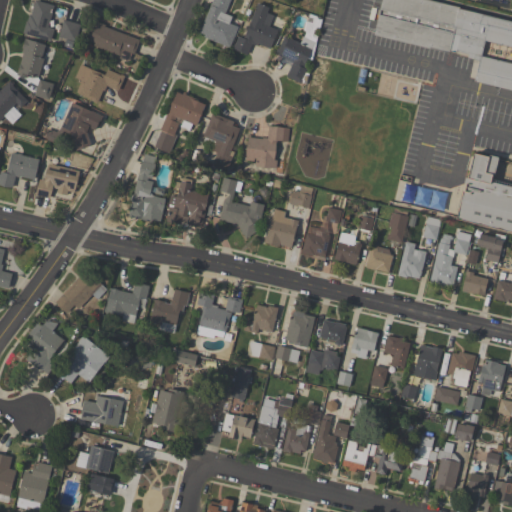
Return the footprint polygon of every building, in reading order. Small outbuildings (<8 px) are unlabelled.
[(54,29),(50,41),(22,33),(26,21),(27,21),(29,14),(31,15),(35,0),(54,5),(48,27),(54,29)] [(229,48),(203,37),(204,35),(199,33),(212,0),(230,0),(224,14),(232,17),(229,24),(238,27),(229,48)] [(511,90),(474,81),(479,61),(467,58),(468,54),(456,51),(456,50),(449,51),(449,53),(373,35),(381,0),(429,0),(458,7),(458,9),(511,22),(511,47),(485,41),(481,57),(511,64),(511,90)] [(269,49),(256,44),(255,45),(251,44),(246,55),(232,49),(234,44),(235,44),(238,36),(243,38),(257,3),(268,8),(266,13),(273,15),(268,27),(277,30),(269,49)] [(58,37),(63,20),(80,25),(76,42),(58,37)] [(134,54),(122,50),(120,56),(93,46),(94,43),(86,40),(94,21),(105,25),(104,27),(139,40),(134,54)] [(285,36),(299,43),(303,37),(315,42),(304,64),(308,66),(301,80),(302,81),(300,84),(286,77),(293,61),(284,57),(284,58),(274,53),(277,49),(278,49),(285,36)] [(45,45),(42,58),(43,59),(38,78),(27,75),(26,78),(16,76),(23,54),(21,53),(23,49),(22,49),(25,39),(45,45)] [(105,75),(107,69),(120,75),(121,75),(125,76),(118,91),(106,86),(104,91),(103,91),(97,103),(76,93),(80,83),(77,82),(78,80),(74,78),(80,64),(105,75)] [(54,84),(48,100),(34,95),(39,79),(54,84)] [(26,101),(20,107),(16,104),(4,116),(4,117),(0,121),(0,90),(9,81),(13,85),(12,86),(26,101)] [(168,153),(154,147),(161,131),(160,130),(176,92),(182,95),(183,92),(186,93),(185,95),(195,99),(195,101),(205,105),(196,126),(192,124),(189,132),(180,128),(183,121),(176,118),(174,122),(178,123),(174,135),(176,136),(168,153)] [(103,116),(99,125),(98,124),(95,130),(89,127),(87,133),(88,135),(87,135),(90,145),(90,146),(76,151),(74,147),(75,146),(70,135),(62,131),(56,144),(47,140),(45,133),(47,129),(56,132),(58,128),(60,128),(71,103),(91,112),(91,111),(103,116)] [(212,165),(217,153),(208,150),(209,148),(201,145),(204,138),(203,137),(212,113),(233,122),(232,126),(239,129),(230,151),(234,153),(226,171),(212,165)] [(276,141),(276,143),(275,152),(273,160),(276,161),(276,168),(264,168),(255,166),(256,159),(253,159),(253,161),(245,161),(246,148),(248,134),(250,135),(250,138),(262,139),(262,138),(267,138),(268,127),(276,127),(283,128),(289,129),(287,142),(282,141),(276,141)] [(0,172),(6,173),(6,170),(7,171),(11,153),(17,155),(17,154),(21,154),(21,155),(38,160),(37,170),(33,183),(31,182),(32,180),(20,177),(20,178),(15,176),(12,188),(4,187),(0,185),(0,172)] [(160,222),(152,220),(151,223),(128,217),(131,202),(130,201),(131,196),(133,195),(134,193),(133,193),(138,175),(139,169),(141,161),(142,162),(144,154),(156,157),(154,164),(155,164),(151,179),(147,178),(147,181),(153,182),(150,193),(152,196),(164,199),(164,206),(161,212),(162,213),(160,222)] [(511,233),(456,220),(463,191),(464,191),(466,185),(464,184),(465,178),(468,179),(473,154),(489,157),(489,156),(498,158),(494,175),(493,175),(491,183),(511,187),(511,233)] [(37,187),(39,179),(44,181),(45,174),(48,164),(79,171),(77,182),(74,193),(67,191),(66,195),(61,195),(56,193),(57,188),(52,187),(52,191),(49,199),(35,195),(37,187)] [(208,195),(207,201),(208,202),(206,208),(205,208),(200,229),(185,225),(185,224),(181,223),(180,225),(165,221),(169,205),(168,205),(170,195),(176,197),(178,189),(173,188),(175,182),(181,183),(182,178),(192,180),(191,185),(190,191),(208,195)] [(218,220),(223,201),(228,196),(228,194),(219,192),(223,178),(236,181),(231,202),(249,207),(250,202),(264,205),(259,225),(256,227),(258,230),(245,239),(243,235),(240,231),(239,228),(231,226),(232,223),(218,220)] [(312,188),(310,196),(311,196),(308,208),(296,205),(295,206),(289,205),(289,203),(287,203),(290,191),(292,191),(292,190),(299,192),(300,186),(312,188)] [(328,208),(341,211),(338,224),(325,221),(328,208)] [(263,243),(269,219),(271,219),(274,209),(284,212),(283,218),(297,221),(291,248),(279,245),(279,247),(263,243)] [(407,216),(401,243),(386,239),(387,235),(389,235),(391,228),(387,227),(391,213),(393,213),(394,209),(407,212),(406,216),(407,216)] [(371,231),(357,228),(360,216),(361,216),(362,214),(374,217),(371,231)] [(436,240),(422,237),(427,218),(440,221),(436,240)] [(355,236),(354,241),(359,242),(359,244),(361,244),(356,266),(344,263),(344,262),(334,260),(340,232),(355,236)] [(470,234),(466,255),(453,252),(450,266),(457,267),(453,286),(450,285),(449,287),(430,283),(438,243),(439,243),(440,238),(442,239),(443,234),(451,236),(450,237),(452,237),(451,240),(449,239),(448,245),(449,245),(448,249),(453,250),(457,232),(470,234)] [(329,236),(325,256),(316,254),(316,256),(301,252),(306,234),(320,237),(321,234),(329,236)] [(485,260),(487,250),(485,250),(485,247),(484,247),(483,248),(479,247),(478,246),(477,246),(480,234),(496,238),(495,239),(503,241),(500,251),(497,263),(485,260)] [(415,244),(413,250),(417,251),(418,250),(426,252),(420,277),(419,276),(419,279),(407,276),(407,278),(397,276),(405,242),(415,244)] [(392,256),(388,273),(377,270),(376,271),(366,268),(366,266),(370,247),(371,248),(372,245),(378,247),(388,250),(390,255),(392,256)] [(8,289),(0,286),(0,249),(4,250),(1,264),(3,265),(1,272),(12,274),(8,289)] [(469,250),(478,252),(475,265),(466,263),(469,250)] [(484,296),(472,293),(472,294),(461,292),(465,275),(465,271),(473,273),(472,275),(488,279),(484,296)] [(55,303),(84,272),(104,291),(96,299),(91,294),(78,309),(74,305),(66,313),(55,303)] [(511,301),(507,300),(507,302),(493,299),(497,280),(511,284),(511,281),(511,301)] [(110,289),(132,293),(134,283),(149,286),(146,299),(139,297),(133,324),(121,321),(122,317),(104,313),(110,289)] [(174,333),(158,329),(159,324),(148,322),(150,317),(151,317),(154,302),(153,302),(154,300),(165,302),(164,303),(169,304),(170,301),(171,301),(174,289),(189,293),(186,306),(183,305),(182,311),(179,310),(174,333)] [(196,334),(203,306),(196,305),(199,291),(214,295),(211,305),(217,307),(217,308),(225,310),(228,297),(242,300),(239,314),(231,312),(230,317),(229,317),(225,333),(224,332),(223,337),(214,335),(213,338),(196,334)] [(243,330),(245,320),(251,322),(255,308),(256,308),(256,305),(267,308),(268,306),(277,308),(272,332),(258,329),(256,334),(243,330)] [(307,348),(287,343),(288,341),(284,340),(291,314),(295,311),(304,313),(303,315),(314,317),(307,348)] [(319,337),(323,320),(335,323),(335,322),(345,325),(345,327),(346,327),(341,346),(333,344),(334,341),(319,337)] [(64,341),(49,359),(55,363),(47,374),(42,370),(41,371),(25,359),(32,350),(27,346),(31,340),(26,337),(37,322),(42,326),(46,321),(58,324),(52,331),(64,341)] [(364,359),(356,357),(357,354),(350,353),(351,349),(350,349),(351,344),(351,345),(355,330),(356,330),(356,328),(366,330),(366,331),(378,334),(373,352),(367,350),(364,359)] [(69,383),(53,370),(81,334),(108,354),(87,381),(76,373),(69,383)] [(383,353),(387,336),(398,339),(399,338),(404,339),(404,342),(409,343),(403,369),(390,366),(393,355),(383,353)] [(271,361),(258,358),(258,357),(250,355),(251,354),(251,352),(250,351),(250,350),(249,349),(249,347),(249,345),(248,344),(249,343),(250,342),(252,341),(261,344),(274,347),(271,361)] [(299,351),(296,363),(287,361),(287,362),(274,359),(277,346),(299,351)] [(442,349),(434,380),(413,375),(420,346),(432,348),(432,347),(442,349)] [(197,355),(194,367),(175,362),(178,350),(197,355)] [(306,372),(307,364),(310,350),(323,353),(324,350),(335,352),(334,356),(340,357),(336,371),(329,369),(329,371),(324,370),(325,368),(323,368),(322,369),(321,370),(320,370),(319,370),(318,375),(306,372)] [(475,356),(467,390),(450,386),(451,382),(449,381),(450,375),(446,374),(451,353),(458,355),(458,352),(475,356)] [(488,396),(480,394),(482,383),(477,382),(478,377),(479,377),(482,365),(483,366),(485,360),(498,363),(497,364),(505,366),(499,392),(490,390),(488,396)] [(380,388),(370,385),(371,379),(370,379),(373,366),(386,368),(383,381),(382,381),(380,388)] [(230,397),(237,367),(251,370),(243,400),(230,397)] [(339,371),(352,375),(349,387),(336,384),(339,371)] [(413,400),(400,397),(403,384),(416,387),(413,400)] [(433,400),(437,387),(459,392),(456,406),(433,400)] [(174,433),(161,430),(162,426),(152,423),(160,390),(167,392),(168,388),(184,392),(174,433)] [(253,444),(263,399),(275,401),(273,408),(277,409),(279,398),(284,399),(285,394),(292,395),(291,401),(291,402),(287,419),(278,416),(275,429),(278,429),(274,448),(261,445),(261,446),(253,444)] [(464,407),(467,395),(481,398),(478,411),(464,407)] [(95,403),(97,396),(122,401),(117,427),(83,420),(80,420),(83,400),(95,403)] [(511,416),(497,413),(500,399),(511,402),(511,416)] [(309,404),(317,406),(316,411),(320,412),(317,426),(305,423),(309,404)] [(221,430),(225,414),(233,416),(233,415),(254,420),(250,438),(241,436),(240,441),(228,438),(229,432),(221,430)] [(326,435),(335,437),(334,443),(336,444),(335,446),(337,447),(333,464),(326,462),(325,464),(321,463),(321,461),(312,459),(322,414),(331,416),(326,435)] [(348,425),(346,437),(333,434),(335,422),(348,425)] [(282,451),(287,428),(294,429),(295,424),(305,427),(304,433),(305,433),(305,432),(308,433),(308,434),(309,434),(305,452),(300,451),(299,454),(290,452),(290,453),(282,451)] [(454,439),(458,425),(465,426),(465,425),(474,427),(470,443),(459,441),(459,440),(454,439)] [(434,438),(430,451),(436,453),(434,463),(427,461),(426,467),(427,467),(424,482),(422,482),(421,485),(407,481),(413,456),(416,457),(421,435),(434,438)] [(367,456),(364,471),(355,469),(355,472),(348,471),(348,468),(342,466),(348,440),(357,443),(357,445),(362,447),(362,448),(365,449),(366,443),(375,446),(373,457),(367,456)] [(453,491),(443,489),(443,491),(433,488),(440,460),(438,459),(442,441),(453,444),(451,453),(453,454),(459,460),(458,463),(460,463),(453,491)] [(75,466),(79,452),(88,454),(90,446),(113,451),(108,474),(75,466)] [(487,452),(500,455),(497,466),(485,463),(487,452)] [(15,471),(10,497),(0,494),(0,454),(11,457),(9,469),(15,471)] [(51,466),(42,509),(29,506),(28,507),(16,505),(18,498),(17,498),(23,472),(31,473),(34,462),(35,462),(34,468),(36,469),(37,462),(51,466)] [(483,498),(478,497),(477,499),(465,497),(471,473),(482,476),(482,474),(488,475),(483,498)] [(87,490),(91,474),(113,480),(109,496),(87,490)] [(511,506),(502,505),(503,502),(497,501),(500,492),(493,491),(495,481),(505,483),(507,476),(511,477),(511,506)] [(206,511),(210,501),(218,504),(219,503),(219,502),(220,502),(222,502),(222,499),(233,501),(230,511),(206,511)]
